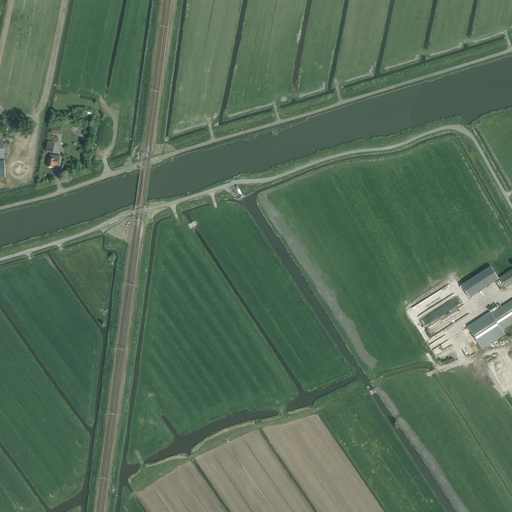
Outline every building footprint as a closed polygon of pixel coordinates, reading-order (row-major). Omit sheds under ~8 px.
[(48,141),(46,150),(53,152),(55,142),(48,141)] [(57,166),(59,156),(50,155),(50,158),(49,158),(47,167),(53,168),(53,165),(57,166)] [(491,267),(461,286),(469,299),(499,280),(491,267)] [(511,284),(511,270),(499,278),(506,289),(511,284)] [(491,312),(469,327),(483,348),(505,334),(502,330),(511,323),(511,300),(492,314),(491,312)] [(434,333),(472,311),(467,303),(456,309),(457,311),(430,326),(434,333)] [(431,313),(424,318),(428,324),(435,319),(431,313)] [(437,340),(441,344),(445,340),(442,336),(437,340)] [(511,358),(509,360),(507,355),(503,358),(511,375),(511,380),(510,382),(511,385),(511,358)]
